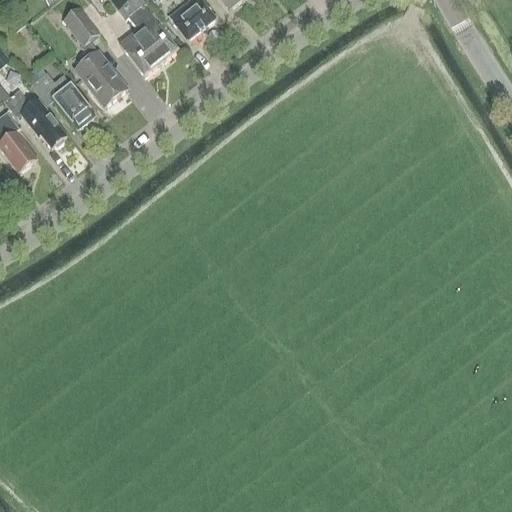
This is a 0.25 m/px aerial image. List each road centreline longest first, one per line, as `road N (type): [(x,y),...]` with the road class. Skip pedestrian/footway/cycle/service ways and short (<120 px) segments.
road 1 (tertiary): [(0,258),(355,0)]
road 2 (secondary): [(511,105),(447,0)]
